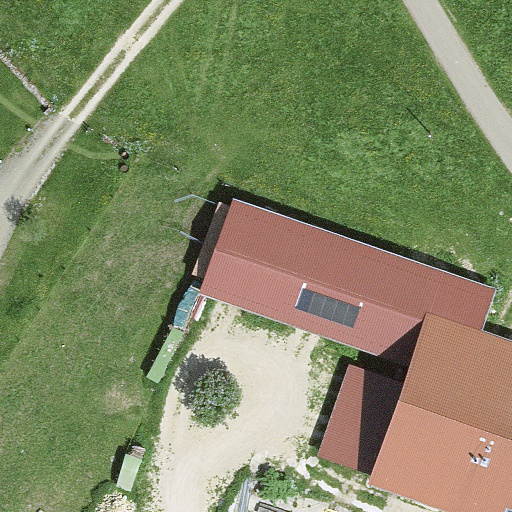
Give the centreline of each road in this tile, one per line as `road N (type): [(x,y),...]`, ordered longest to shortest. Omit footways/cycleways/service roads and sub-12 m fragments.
road 1 (track): [(166,0),(0,203)]
road 2 (unclassified): [(511,138),(422,0)]
